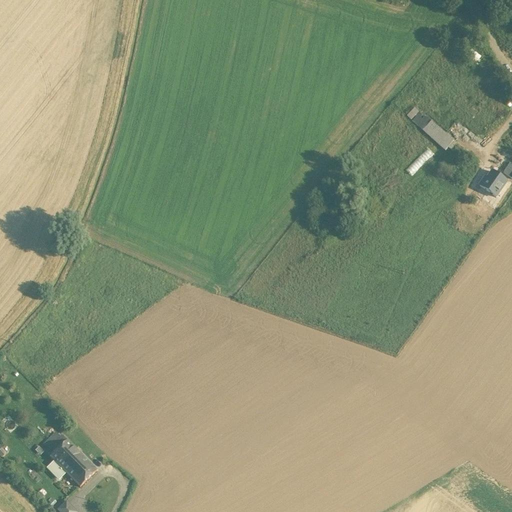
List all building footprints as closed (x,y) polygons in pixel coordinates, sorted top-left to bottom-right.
[(475,52),(469,59),(477,64),(482,58),(475,52)] [(426,118),(422,121),(417,117),(412,122),(423,131),(431,122),(426,118)] [(446,135),(431,122),(423,131),(445,151),(453,142),(446,135)] [(498,177),(506,183),(511,173),(511,164),(508,162),(498,177)] [(498,177),(492,173),(485,183),(483,182),(480,187),(495,197),(506,183),(498,177)] [(62,436),(46,452),(51,457),(67,441),(62,436)] [(83,457),(67,441),(51,457),(50,458),(67,475),(78,465),(77,463),(83,457)] [(78,465),(67,475),(80,488),(97,471),(83,457),(77,463),(78,465)]
